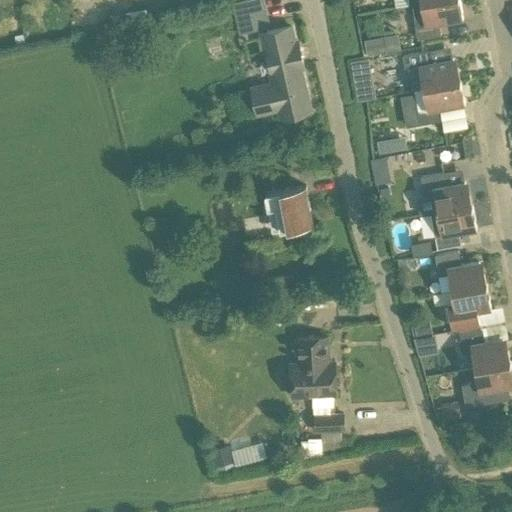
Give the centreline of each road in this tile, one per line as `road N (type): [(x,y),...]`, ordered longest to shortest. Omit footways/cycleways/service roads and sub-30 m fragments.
road 1 (residential): [(511,506),(475,491),(440,446),(418,398),(337,120),(311,0)]
road 2 (residential): [(511,247),(483,116),(506,58),(495,0)]
